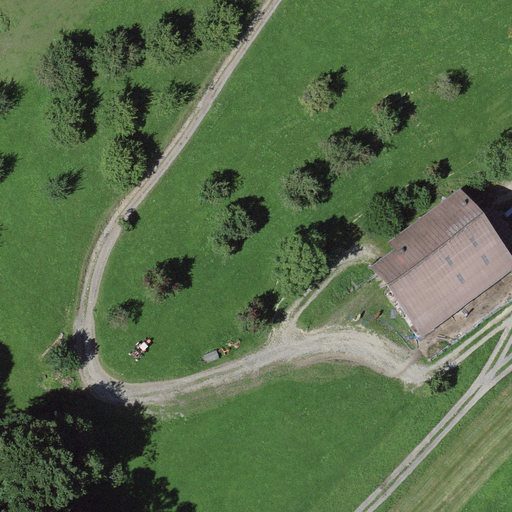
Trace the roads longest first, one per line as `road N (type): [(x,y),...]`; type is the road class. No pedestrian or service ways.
road 1 (track): [(279,0),(112,231),(89,322),(100,380),(136,392),(239,371),(276,354),(336,270),(387,242)]
road 2 (track): [(276,354),(370,351),(414,374),(437,373),(511,316)]
road 3 (track): [(365,511),(511,363)]
